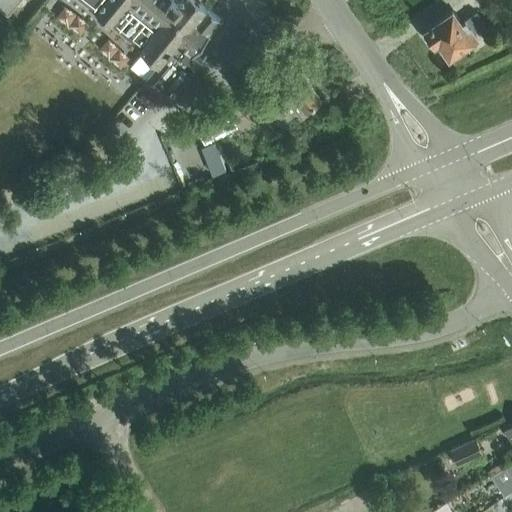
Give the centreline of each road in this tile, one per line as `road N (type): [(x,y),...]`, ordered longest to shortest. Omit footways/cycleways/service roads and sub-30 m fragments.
road 1 (unclassified): [(0,459),(209,371),(307,347),(424,333),(511,294)]
road 2 (unclassified): [(0,398),(462,197)]
road 3 (unclassified): [(439,163),(0,349)]
road 4 (unclassified): [(439,163),(325,0)]
